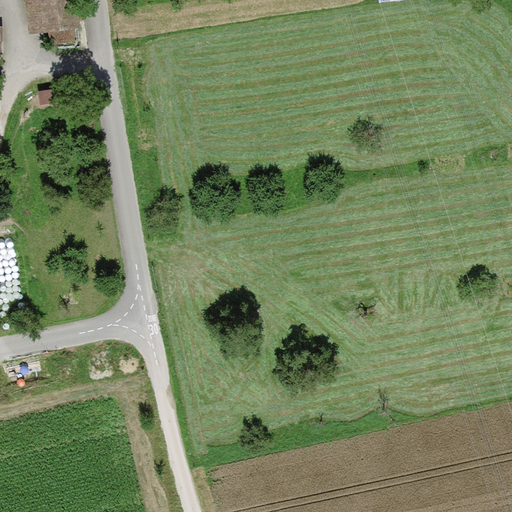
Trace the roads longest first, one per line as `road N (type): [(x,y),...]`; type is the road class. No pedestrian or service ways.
road 1 (residential): [(0,349),(145,317),(98,0)]
road 2 (track): [(145,317),(188,511)]
